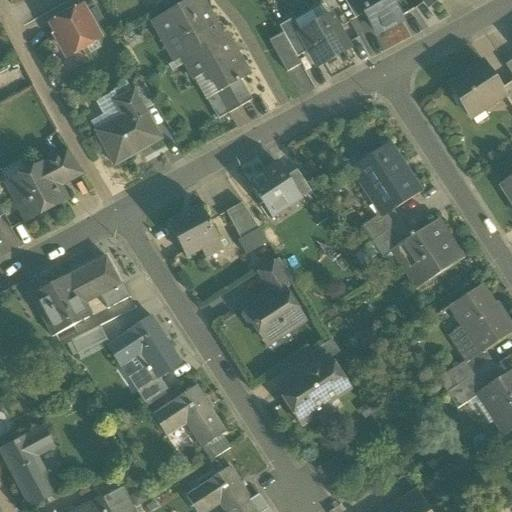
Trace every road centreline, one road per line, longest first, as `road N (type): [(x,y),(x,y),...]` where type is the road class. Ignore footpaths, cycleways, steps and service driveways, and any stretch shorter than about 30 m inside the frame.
road 1 (residential): [(117,212),(301,498)]
road 2 (residential): [(378,75),(511,277)]
road 3 (unclassified): [(117,212),(3,13)]
road 4 (residential): [(294,118),(117,212)]
road 5 (residential): [(511,1),(378,75)]
road 6 (residential): [(216,0),(235,17),(294,118)]
road 7 (residential): [(117,212),(0,274)]
